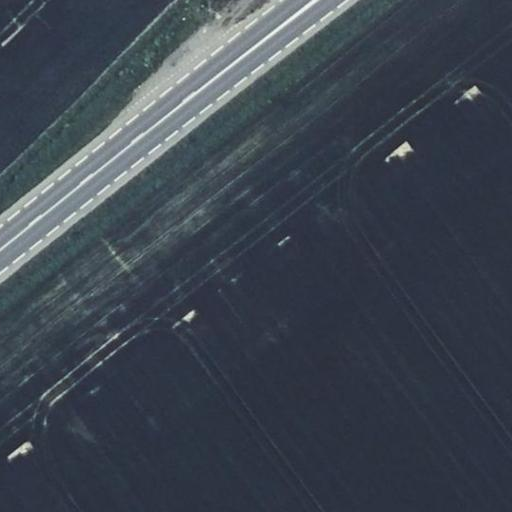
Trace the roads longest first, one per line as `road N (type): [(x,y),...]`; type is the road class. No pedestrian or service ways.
road 1 (primary): [(0,250),(213,79)]
road 2 (primary): [(213,79),(327,0)]
road 3 (primary): [(305,0),(213,79)]
